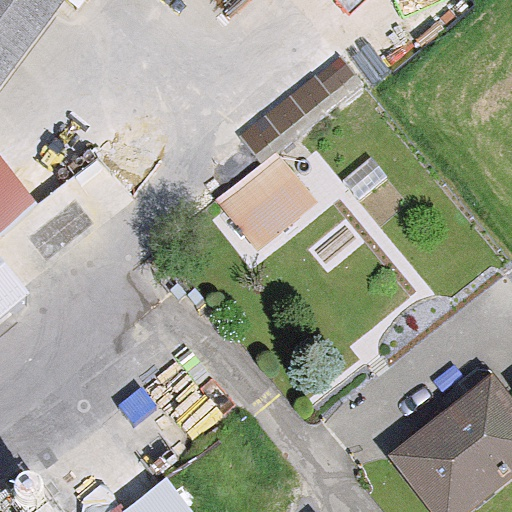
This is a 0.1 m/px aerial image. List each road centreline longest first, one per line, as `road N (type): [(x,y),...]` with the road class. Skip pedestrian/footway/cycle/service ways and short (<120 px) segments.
road 1 (unknown): [(111,325),(205,125),(201,78),(184,46),(131,0)]
road 2 (residential): [(350,511),(272,408)]
